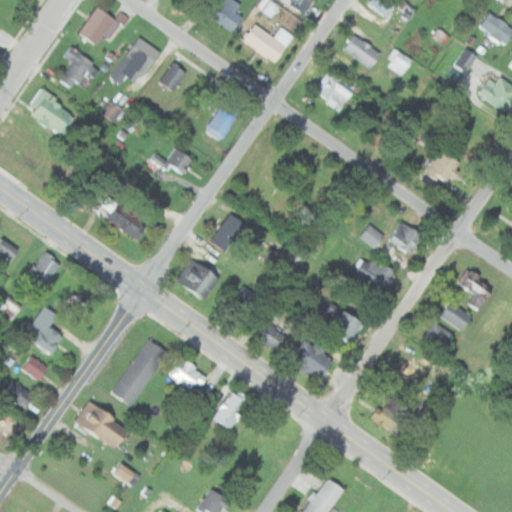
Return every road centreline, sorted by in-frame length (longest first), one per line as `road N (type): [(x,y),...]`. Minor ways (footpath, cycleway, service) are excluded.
road 1 (tertiary): [(0,493),(348,0)]
road 2 (tertiary): [(457,511),(0,191)]
road 3 (residential): [(511,269),(130,0)]
road 4 (residential): [(263,511),(511,155)]
